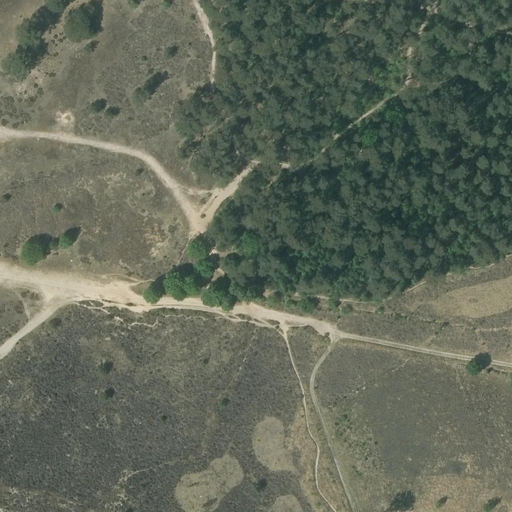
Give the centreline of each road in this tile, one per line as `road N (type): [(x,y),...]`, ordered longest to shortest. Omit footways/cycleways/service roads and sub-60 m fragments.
road 1 (track): [(511,366),(233,310),(0,276)]
road 2 (track): [(199,217),(168,172),(130,150),(0,128)]
road 3 (track): [(435,0),(400,83),(292,165)]
road 4 (track): [(354,511),(313,394),(317,369),(339,336)]
road 5 (track): [(202,308),(214,263),(199,217),(255,164)]
road 6 (track): [(511,25),(381,0)]
